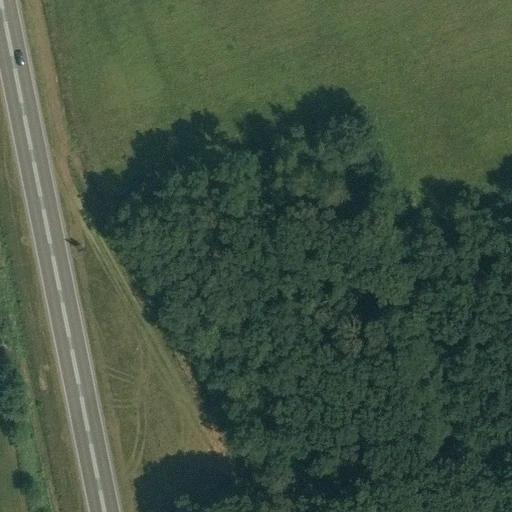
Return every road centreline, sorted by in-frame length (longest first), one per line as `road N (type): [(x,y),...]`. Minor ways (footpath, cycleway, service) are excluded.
road 1 (trunk): [(104,511),(0,0)]
road 2 (track): [(511,487),(340,511)]
